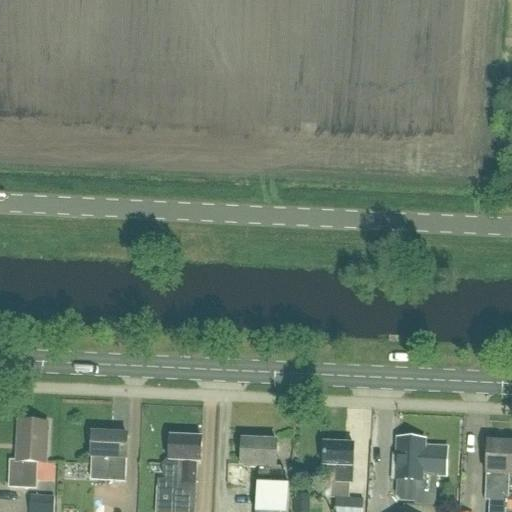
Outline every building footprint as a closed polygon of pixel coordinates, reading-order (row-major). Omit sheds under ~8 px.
[(31,426),(30,423),(24,423),(22,426),(21,426),(19,465),(12,464),(10,491),(38,493),(39,465),(45,466),(47,427),(31,426)] [(90,435),(89,447),(94,447),(93,461),(93,484),(114,485),(125,485),(126,474),(127,439),(105,439),(105,436),(90,435)] [(172,488),(176,489),(174,511),(195,511),(196,487),(197,465),(201,465),(202,443),(171,441),(170,463),(167,463),(164,466),(164,472),(164,478),(166,484),(172,488)] [(393,458),(392,484),(396,484),(395,498),(400,504),(414,505),(413,508),(434,508),(435,479),(448,479),(448,466),(436,466),(425,465),(425,452),(426,444),(400,443),(398,443),(398,458),(393,458)] [(263,490),(283,491),(283,489),(284,470),(277,470),(277,445),(243,445),(242,469),(264,470),(263,490)] [(511,511),(511,498),(510,498),(510,491),(511,447),(488,446),(487,479),(488,479),(487,498),(494,499),(492,511),(511,511)] [(354,470),(355,449),(325,448),(324,469),(322,469),(321,500),(335,501),(333,511),(361,511),(362,502),(348,501),(349,487),(353,487),(353,470),(354,470)] [(287,511),(289,491),(283,491),(263,490),(253,490),(251,511),(287,511)] [(53,511),(54,499),(30,498),(28,511),(53,511)] [(295,511),(307,511),(308,498),(296,498),(295,511)]
